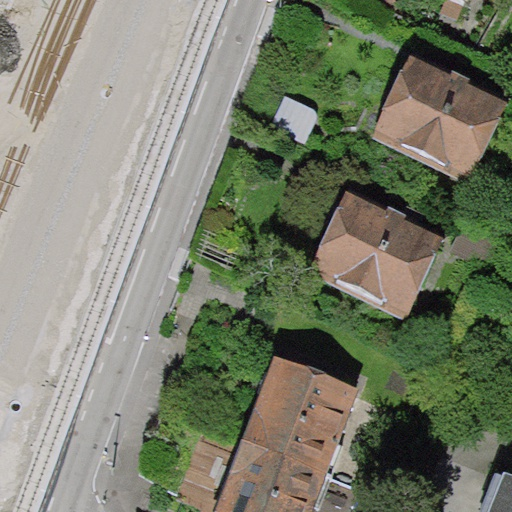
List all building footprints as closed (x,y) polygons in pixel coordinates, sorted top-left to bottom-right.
[(409,0),(464,22),(473,0),(409,0)] [(508,119),(413,69),(376,139),(471,189),(508,119)] [(352,203),(314,284),(409,329),(448,248),(352,203)] [(278,365),(219,511),(313,511),(356,395),(278,365)] [(511,511),(511,486),(501,482),(489,511),(511,511)]
